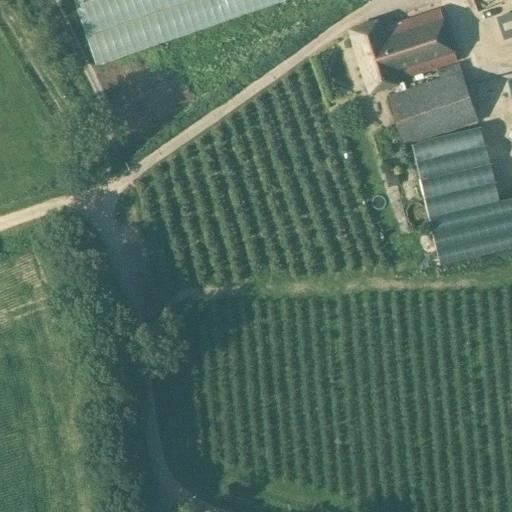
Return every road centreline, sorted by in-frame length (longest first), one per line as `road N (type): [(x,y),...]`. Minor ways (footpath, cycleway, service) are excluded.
road 1 (unclassified): [(228,511),(162,491),(135,325),(92,202)]
road 2 (track): [(92,202),(73,152),(0,26)]
